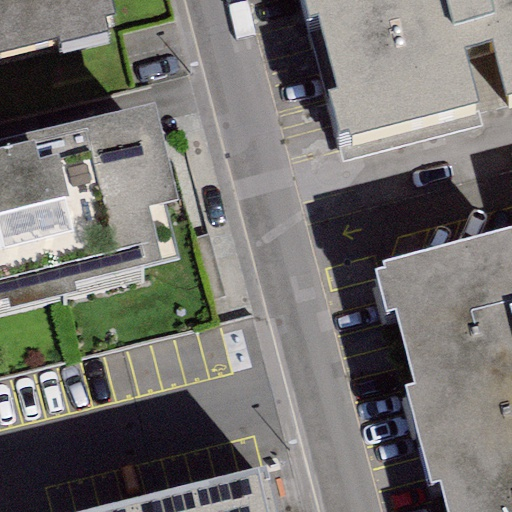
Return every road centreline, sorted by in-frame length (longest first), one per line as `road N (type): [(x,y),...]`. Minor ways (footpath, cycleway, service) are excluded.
road 1 (residential): [(349,511),(213,0)]
road 2 (unknown): [(281,256),(511,192)]
